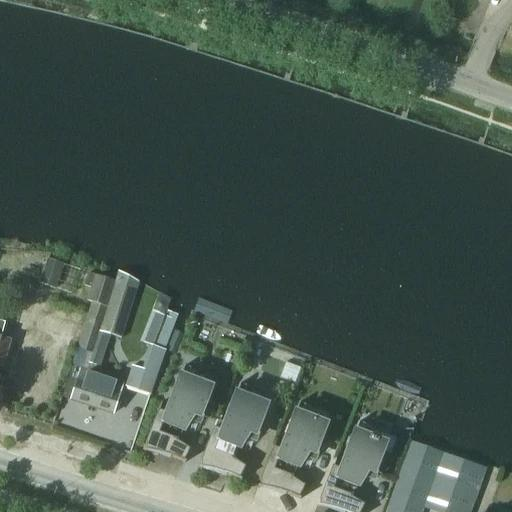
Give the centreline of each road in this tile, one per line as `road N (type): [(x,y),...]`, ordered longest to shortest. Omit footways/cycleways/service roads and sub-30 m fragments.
road 1 (tertiary): [(511,98),(222,0)]
road 2 (secondary): [(158,511),(0,460)]
